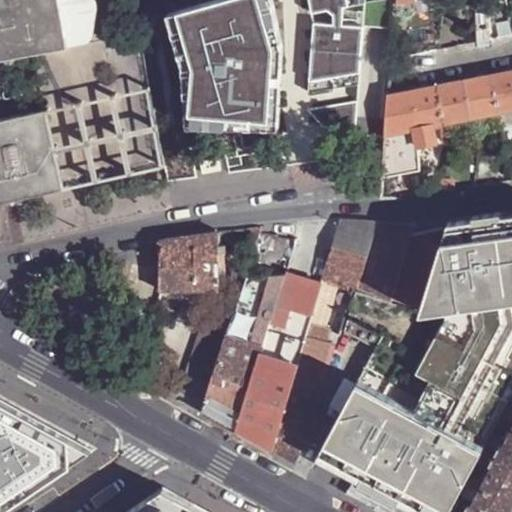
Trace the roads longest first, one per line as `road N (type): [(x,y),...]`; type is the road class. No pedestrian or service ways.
road 1 (tertiary): [(511,200),(419,212),(327,199),(160,225),(19,259)]
road 2 (tertiary): [(0,333),(178,433)]
road 3 (tertiary): [(178,433),(318,511)]
road 4 (residential): [(178,433),(63,511)]
